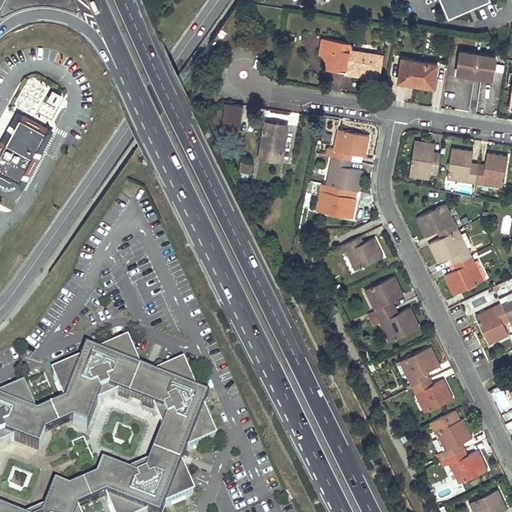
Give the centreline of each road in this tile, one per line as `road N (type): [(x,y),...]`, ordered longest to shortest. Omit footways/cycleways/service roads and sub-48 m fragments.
road 1 (trunk): [(370,511),(125,0)]
road 2 (trunk): [(142,101),(341,511)]
road 3 (tertiary): [(4,304),(218,0)]
road 4 (residential): [(472,379),(384,200),(396,113)]
road 5 (trunk): [(0,23),(46,10),(87,26),(142,101)]
road 6 (residential): [(243,74),(251,90),(396,113)]
